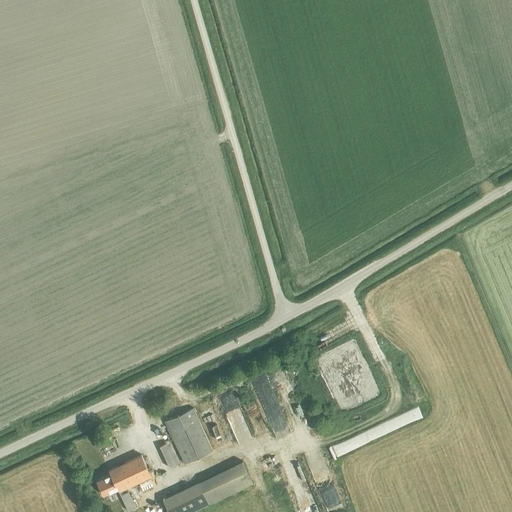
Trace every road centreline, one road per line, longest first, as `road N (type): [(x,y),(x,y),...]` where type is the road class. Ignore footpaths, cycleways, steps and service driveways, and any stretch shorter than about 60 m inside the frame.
road 1 (unclassified): [(283,315),(194,0)]
road 2 (unclassified): [(0,453),(283,315)]
road 3 (unclassified): [(283,315),(511,184)]
